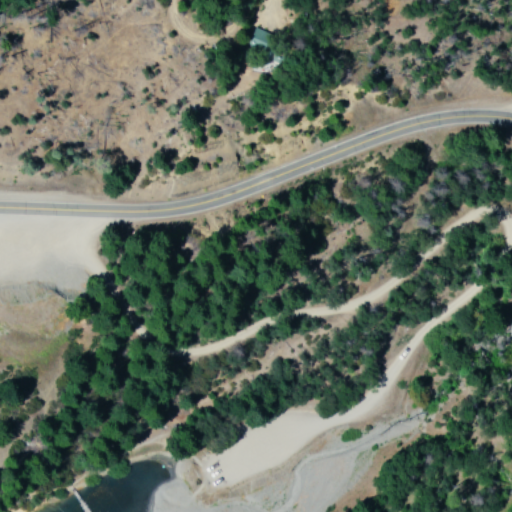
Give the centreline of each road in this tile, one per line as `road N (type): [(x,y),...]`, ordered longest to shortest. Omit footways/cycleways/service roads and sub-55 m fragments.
road 1 (residential): [(370,489),(503,403),(511,385),(503,310),(437,290),(304,330),(251,337),(217,242)]
road 2 (tertiary): [(511,153),(485,153),(295,231),(50,265),(0,244)]
